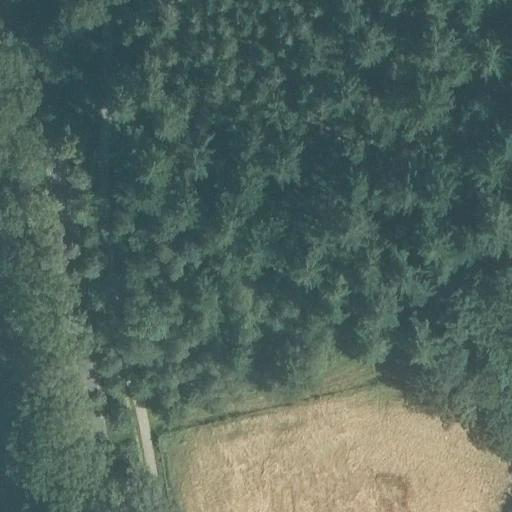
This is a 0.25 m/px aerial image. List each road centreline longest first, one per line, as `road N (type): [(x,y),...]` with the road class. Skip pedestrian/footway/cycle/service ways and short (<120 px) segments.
road 1 (track): [(511,411),(397,359),(351,302),(105,135),(52,145)]
road 2 (tertiary): [(110,511),(48,115),(24,42),(0,9)]
road 3 (track): [(397,359),(98,439)]
